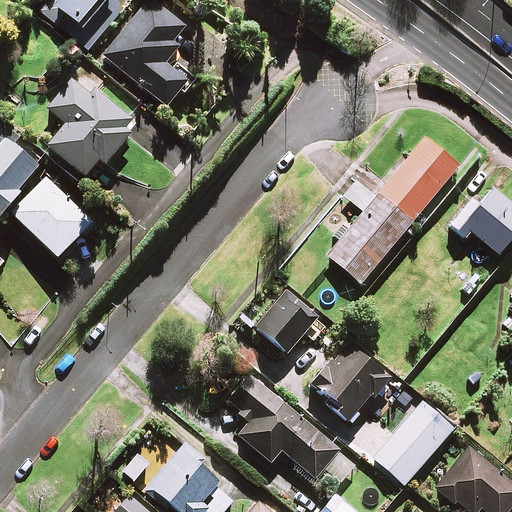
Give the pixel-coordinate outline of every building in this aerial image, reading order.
[(52,0),(41,13),(88,54),(128,9),(117,0),(52,0)] [(176,22),(150,0),(103,57),(169,111),(192,83),(170,65),(182,51),(176,46),(188,31),(176,22)] [(101,162),(107,167),(133,135),(129,131),(135,123),(95,92),(91,97),(73,82),(49,111),(67,126),(49,148),(88,179),(101,162)] [(0,224),(23,196),(20,194),(41,167),(17,148),(23,141),(4,126),(0,130),(0,224)] [(389,171),(396,176),(377,199),(357,183),(345,198),(363,214),(327,257),(362,286),(406,232),(414,239),(468,175),(426,140),(409,160),(403,155),(389,171)] [(94,225),(47,180),(13,215),(60,261),(94,225)] [(511,243),(511,207),(493,191),(480,207),(473,201),(450,226),(466,240),(472,233),(500,257),(511,243)] [(489,273),(481,266),(460,290),(468,297),(489,273)] [(320,318),(288,291),(257,329),(288,355),(320,318)] [(511,294),(510,297),(511,299),(511,307),(500,322),(511,332),(511,294)] [(390,380),(351,344),(310,388),(349,425),(390,380)] [(301,471),(315,482),(341,452),(251,376),(229,403),(241,413),(237,417),(248,426),(239,437),(272,465),(281,454),(301,471)] [(455,430),(423,403),(374,460),(405,487),(455,430)] [(162,431),(152,421),(129,446),(140,456),(162,431)] [(509,511),(511,509),(511,480),(470,447),(436,490),(463,511),(480,511),(482,510),(484,511),(509,511)] [(222,482),(185,449),(146,493),(166,511),(167,511),(226,511),(234,504),(217,489),(222,482)] [(148,511),(132,497),(118,511),(148,511)] [(354,511),(337,497),(324,511),(354,511)]
